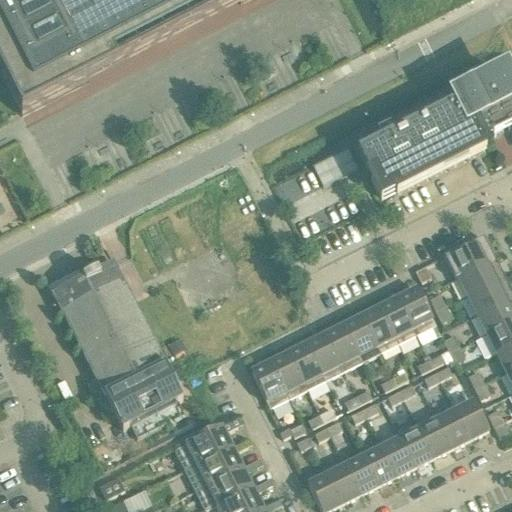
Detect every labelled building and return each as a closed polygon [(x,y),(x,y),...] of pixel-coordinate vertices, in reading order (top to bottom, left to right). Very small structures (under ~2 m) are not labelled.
[(77,91),(89,85),(111,74),(244,5),(253,0),(0,0),(0,76),(22,119),(77,91)] [(362,157),(358,159),(368,179),(369,178),(371,182),(381,203),(383,202),(383,201),(484,150),(479,140),(490,135),(493,141),(511,131),(511,90),(508,82),(505,84),(502,78),(456,102),(455,99),(358,148),(358,149),(370,143),(374,151),(362,157)] [(458,280),(494,262),(484,242),(444,262),(455,284),(459,282),(458,280)] [(468,300),(503,282),(494,262),(458,280),(459,282),(468,300)] [(105,399),(165,369),(113,266),(83,281),(85,286),(71,294),(68,289),(52,297),(96,382),(86,387),(105,423),(114,418),(105,399)] [(421,288),(431,283),(425,272),(416,277),(421,288)] [(477,319),(511,301),(511,298),(503,282),(468,300),(477,319)] [(417,340),(436,331),(417,294),(398,303),(417,340)] [(435,316),(445,311),(439,300),(430,305),(435,316)] [(487,338),(511,325),(511,301),(477,319),(487,338)] [(398,349),(417,340),(398,303),(380,313),(398,349)] [(441,328),(451,323),(445,311),(435,316),(441,328)] [(380,358),(398,349),(380,313),(362,322),(380,358)] [(362,367),(380,358),(362,322),(344,331),(362,367)] [(497,358),(511,349),(511,325),(487,338),(497,358)] [(344,377),(362,367),(344,331),(325,340),(344,377)] [(326,386),(344,377),(325,340),(307,349),(326,386)] [(449,343),(443,345),(448,355),(449,357),(459,352),(453,340),(449,343)] [(307,395),(326,386),(307,349),(289,358),(307,395)] [(506,377),(511,374),(511,349),(497,358),(506,377)] [(459,352),(449,357),(453,365),(455,370),(466,364),(459,352)] [(441,359),(429,365),(433,373),(445,367),(446,369),(453,365),(449,357),(448,355),(441,359)] [(289,404),(307,395),(289,358),(271,367),(289,404)] [(429,365),(417,371),(421,379),(433,373),(429,365)] [(270,414),(289,404),(271,367),(252,377),(270,414)] [(178,407),(183,404),(165,369),(105,399),(114,418),(123,434),(130,431),(137,444),(185,420),(178,407)] [(440,386),(452,380),(448,372),(436,378),(440,386)] [(396,391),(408,385),(404,377),(392,383),(396,391)] [(474,393),(484,388),(478,377),(468,382),(474,393)] [(428,392),(440,386),(436,378),(424,384),(428,392)] [(384,397),(396,391),(392,383),(380,389),(384,397)] [(480,405),(490,400),(484,388),(474,393),(480,405)] [(403,405),(415,398),(411,390),(399,396),(403,405)] [(360,409),(372,403),(368,395),(356,401),(360,409)] [(391,411),(403,405),(399,396),(387,403),(391,411)] [(348,415),(360,409),(356,401),(344,407),(348,415)] [(470,445),(488,436),(473,407),(455,416),(470,445)] [(367,423),(379,417),(375,409),(363,415),(367,423)] [(324,427),(335,421),(332,413),(320,419),(324,427)] [(355,429),(367,423),(363,415),(351,421),(355,429)] [(493,432),(503,427),(497,415),(488,420),(493,432)] [(451,454),(470,445),(455,416),(437,425),(451,454)] [(311,433),(324,427),(320,419),(307,426),(311,433)] [(224,438),(242,429),(239,422),(174,454),(185,475),(231,452),(224,438)] [(433,463),(451,454),(437,425),(418,434),(433,463)] [(330,441),(342,435),(338,427),(326,433),(330,441)] [(499,444),(509,439),(503,427),(493,432),(499,444)] [(294,442),(305,437),(301,429),(290,435),(294,442)] [(318,447),(330,441),(326,433),(314,439),(318,447)] [(415,473),(433,463),(418,434),(400,444),(415,473)] [(301,456),(312,450),(308,442),(297,448),(301,456)] [(235,458),(253,449),(249,443),(231,452),(185,475),(195,496),(242,472),(235,458)] [(396,482),(415,473),(400,444),(382,453),(396,482)] [(378,491),(396,482),(382,453),(363,462),(378,491)] [(359,500),(378,491),(363,462),(345,471),(359,500)] [(245,479),(263,470),(260,463),(242,472),(195,496),(203,511),(213,511),(216,511),(216,510),(252,492),(245,479)] [(341,509),(359,500),(345,471),(326,480),(341,509)] [(319,511),(335,511),(341,509),(326,480),(308,490),(319,511)] [(125,495),(118,482),(99,492),(106,505),(125,495)] [(261,511),(255,499),(273,490),(270,483),(252,492),(216,510),(216,511),(261,511)]
